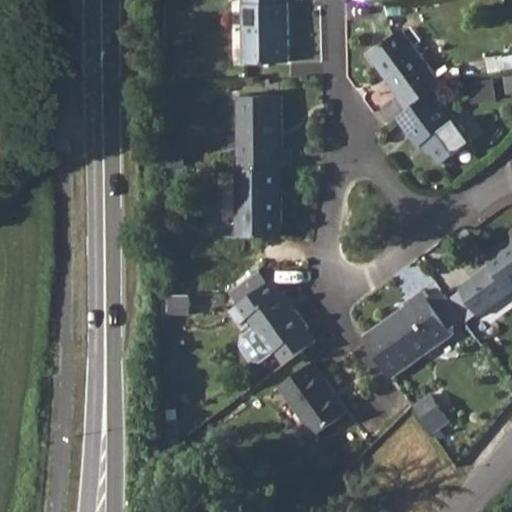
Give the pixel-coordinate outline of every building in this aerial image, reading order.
[(243,0),(246,62),(290,61),(288,0),(243,0)] [(400,93),(411,108),(435,89),(451,78),(453,78),(448,71),(440,77),(403,29),(371,53),(401,92),(400,93)] [(411,108),(398,117),(421,146),(424,144),(431,154),(434,152),(443,163),(474,139),(435,89),(411,108)] [(239,94),(240,168),(277,166),(283,166),(291,167),(291,149),(283,148),(282,93),(239,94)] [(240,168),(238,168),(240,236),(284,234),(283,196),(278,197),(277,166),(240,168)] [(492,264),(461,288),(480,315),(511,291),(511,228),(510,230),(511,233),(511,237),(486,257),(492,264)] [(271,279),(244,299),(232,308),(241,321),(248,316),(276,352),(278,351),(286,362),(317,340),(308,328),(310,326),(283,290),(282,290),(272,278),(271,279)] [(407,305),(365,335),(369,340),(391,371),(434,340),(438,344),(455,331),(454,329),(430,297),(425,289),(406,303),(407,305)] [(192,293),(171,293),(172,312),(192,311),(192,293)] [(314,361),(282,384),(318,434),(350,410),(314,361)] [(417,402),(437,432),(454,421),(435,391),(417,402)]
